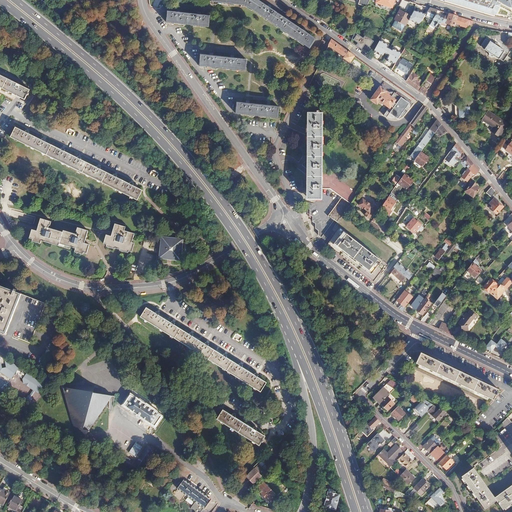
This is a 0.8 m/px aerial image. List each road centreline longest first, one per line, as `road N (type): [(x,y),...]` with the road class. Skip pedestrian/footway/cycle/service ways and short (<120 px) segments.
road 1 (primary): [(365,511),(308,354),(233,216),(132,99),(13,0)]
road 2 (primary): [(0,4),(126,107),(174,159),(253,267),(299,365)]
road 3 (tertiary): [(284,221),(194,273),(154,285),(69,283),(16,248)]
road 4 (tertiary): [(141,0),(284,221)]
road 5 (residential): [(511,207),(435,111),(330,33)]
road 6 (residential): [(421,330),(360,395),(448,486),(460,511)]
road 7 (residential): [(330,33),(274,146),(297,239)]
road 8 (unknown): [(160,35),(171,35),(239,122),(277,141)]
road 9 (primary): [(299,365),(353,511)]
road 10 (tertiary): [(297,239),(421,330)]
road 11 (primary): [(299,365),(310,442),(304,507)]
road 12 (residential): [(118,412),(206,478),(225,503)]
